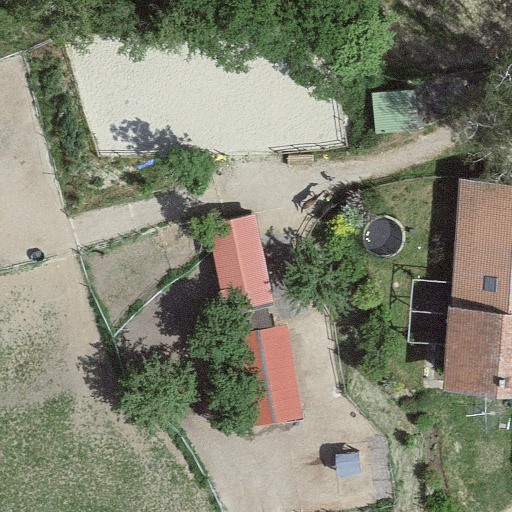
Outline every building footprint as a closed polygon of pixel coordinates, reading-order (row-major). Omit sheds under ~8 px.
[(409,78),(378,81),(382,130),(413,127),(409,78)] [(511,183),(464,180),(459,267),(511,270),(511,183)] [(262,298),(249,212),(208,218),(220,304),(262,298)] [(511,315),(429,316),(430,386),(511,385),(511,315)] [(290,411),(278,326),(239,332),(252,417),(290,411)]
